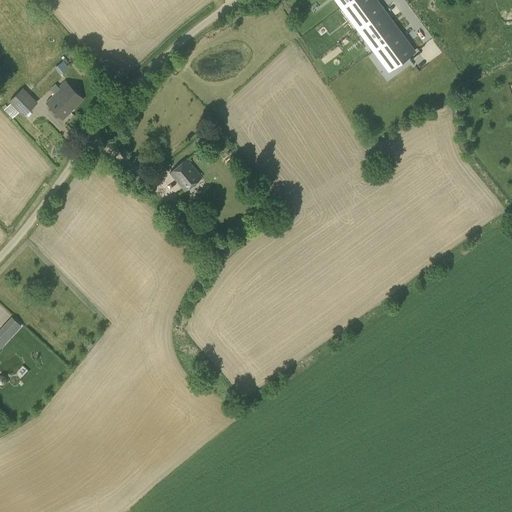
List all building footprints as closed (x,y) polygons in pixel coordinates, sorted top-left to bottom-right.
[(341,0),(338,3),(344,12),(350,8),(356,17),(351,21),(355,26),(384,5),(380,0),(341,0)] [(384,5),(355,26),(359,31),(364,28),(371,37),(366,40),(373,50),(378,46),(401,28),(394,18),(393,19),(390,15),(391,14),(384,5)] [(401,28),(378,46),(386,57),(381,60),(388,71),(417,49),(410,40),(409,40),(406,36),(407,35),(401,28)] [(63,59),(55,66),(60,73),(68,66),(63,59)] [(82,99),(65,81),(58,87),(56,85),(51,89),(56,93),(47,102),(63,118),(82,99)] [(23,116),(37,102),(22,87),(8,101),(23,116)] [(206,134),(217,150),(228,143),(223,136),(218,139),(212,130),(206,134)] [(185,190),(201,176),(187,158),(170,172),(185,190)] [(178,226),(191,216),(182,204),(169,214),(178,226)] [(0,339),(5,344),(13,335),(2,326),(0,328),(0,339)]
